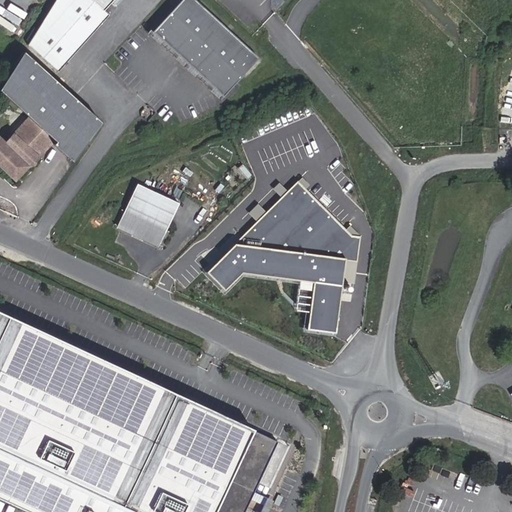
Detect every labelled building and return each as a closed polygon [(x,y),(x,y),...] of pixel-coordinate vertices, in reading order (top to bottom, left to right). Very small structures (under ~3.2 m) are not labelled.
[(103,10),(112,0),(54,0),(27,45),(57,71),(108,14),(103,10)] [(258,57),(194,0),(179,0),(151,31),(222,96),(258,57)] [(151,31),(149,29),(146,32),(221,101),(224,98),(222,96),(151,31)] [(70,161),(103,124),(22,51),(0,85),(0,89),(30,117),(28,119),(28,118),(4,143),(0,138),(0,166),(14,181),(51,143),(70,161)] [(310,327),(337,331),(343,293),(353,294),(361,234),(351,224),(347,228),(299,179),(208,270),(227,289),(245,271),(316,281),(310,327)] [(159,245),(178,203),(136,183),(117,225),(159,245)] [(159,245),(117,225),(115,228),(158,247),(159,245)] [(254,492),(277,441),(251,429),(252,428),(0,311),(0,499),(27,511),(244,511),(250,499),(254,492)] [(435,448),(433,455),(441,458),(443,451),(435,448)] [(263,505),(267,498),(254,492),(250,499),(263,505)]
